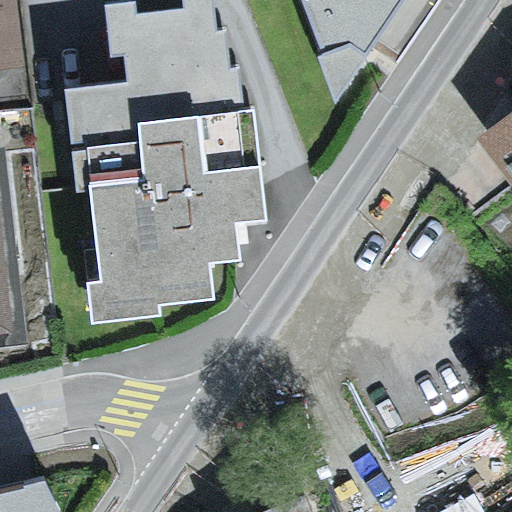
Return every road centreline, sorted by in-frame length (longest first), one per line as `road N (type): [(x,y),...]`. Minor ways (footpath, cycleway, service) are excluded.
road 1 (tertiary): [(502,0),(199,436)]
road 2 (residential): [(199,436),(148,407),(94,405),(0,426)]
